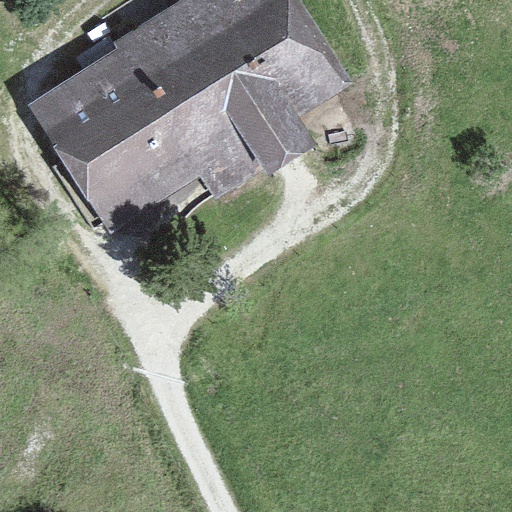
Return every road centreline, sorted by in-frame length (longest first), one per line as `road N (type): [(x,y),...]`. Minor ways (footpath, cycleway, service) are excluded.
road 1 (track): [(0,43),(18,147),(137,315)]
road 2 (track): [(228,511),(137,315)]
